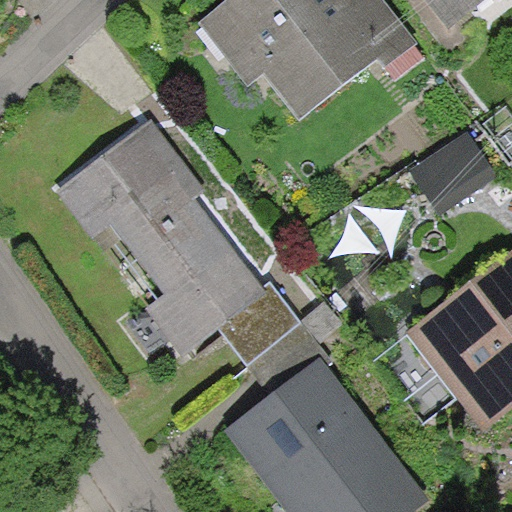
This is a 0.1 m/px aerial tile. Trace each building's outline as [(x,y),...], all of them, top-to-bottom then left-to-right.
[(226,0),(187,31),(242,99),(257,87),(297,136),(412,44),(377,0),(226,0)] [(421,0),(445,30),(484,0),(421,0)] [(263,286),(132,119),(53,180),(184,348),(263,286)] [(511,258),(418,336),(503,439),(511,431),(511,258)] [(274,290),(225,336),(254,366),(303,320),(274,290)] [(416,511),(425,506),(317,366),(218,441),(273,511),(416,511)]
